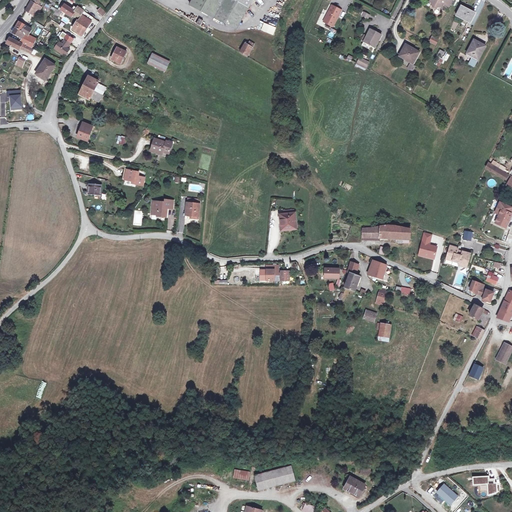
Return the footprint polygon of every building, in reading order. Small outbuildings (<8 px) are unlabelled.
[(41,7),(37,4),(30,0),(25,9),(28,11),(28,12),(36,16),(41,7)] [(191,0),(189,4),(214,18),(224,0),(191,0)] [(236,31),(249,8),(234,0),(224,0),(214,18),(236,31)] [(234,0),(249,8),(253,0),(234,0)] [(428,0),(428,2),(432,4),(433,7),(437,9),(439,5),(443,7),(444,5),(446,6),(449,0),(428,0)] [(325,27),(333,30),(342,9),(330,4),(323,21),(326,23),(325,27)] [(65,5),(61,10),(71,16),(74,11),(71,9),(65,5)] [(77,7),(74,5),(73,7),(71,9),(74,11),(71,16),(78,20),(83,11),(77,7)] [(98,9),(103,15),(106,13),(100,7),(98,9)] [(468,24),(473,15),(460,8),(455,17),(468,24)] [(77,33),(81,36),(93,18),(83,11),(78,20),(73,29),(77,32),(77,33)] [(14,27),(21,31),(24,26),(17,22),(14,27)] [(27,27),(24,26),(21,31),(14,27),(11,33),(21,39),(23,34),(28,36),(30,32),(31,29),(27,27)] [(381,35),(371,30),(368,35),(367,35),(366,36),(364,35),(362,40),(364,41),(363,42),(374,48),(381,35)] [(28,36),(23,34),(21,39),(19,42),(21,43),(21,44),(31,49),(32,47),(36,39),(30,37),(28,36)] [(67,48),(73,39),(67,34),(61,44),(58,42),(54,49),(63,55),(68,49),(67,48)] [(21,43),(19,42),(8,37),(4,43),(19,50),(20,47),(22,49),(31,53),(32,49),(31,49),(21,44),(21,43)] [(247,56),(254,45),(249,42),(247,46),(244,44),(240,52),(247,56)] [(469,56),(478,61),(485,48),(479,44),(479,45),(474,42),(471,47),(473,48),(469,56)] [(416,57),(419,51),(414,49),(414,50),(404,45),(398,56),(411,62),(414,56),(416,57)] [(113,60),(121,64),(124,57),(126,52),(117,47),(115,52),(116,52),(113,60)] [(477,63),(478,61),(469,56),(473,48),(471,47),(466,57),(473,61),(477,63)] [(447,61),(450,54),(445,52),(442,59),(447,61)] [(152,66),(156,56),(157,55),(153,53),(148,64),(152,66)] [(349,65),(353,56),(349,54),(345,63),(349,65)] [(169,63),(159,58),(156,56),(152,66),(154,67),(164,72),(169,63)] [(359,58),(357,62),(366,67),(368,63),(359,58)] [(45,81),(54,66),(44,59),(35,75),(45,81)] [(85,83),(83,86),(93,91),(99,94),(102,87),(98,84),(98,83),(89,78),(86,83),(85,83)] [(90,98),(95,101),(99,94),(93,91),(83,86),(81,90),(83,91),(80,96),(89,100),(90,98)] [(14,111),(20,111),(19,92),(6,93),(6,98),(9,98),(10,109),(14,108),(14,111)] [(86,142),(92,127),(82,124),(76,138),(86,142)] [(150,151),(155,153),(156,150),(162,152),(167,153),(171,143),(165,141),(165,142),(154,138),(150,151)] [(487,164),(485,168),(506,180),(508,175),(487,164)] [(123,179),(131,181),(135,182),(135,185),(141,186),(143,178),(137,176),(138,172),(125,170),(123,179)] [(99,195),(99,186),(88,185),(88,194),(99,195)] [(172,208),(172,201),(164,200),(164,203),(152,201),(150,214),(156,215),(156,216),(165,217),(165,211),(163,211),(164,207),(172,208)] [(189,216),(191,217),(193,204),(186,203),(184,216),(189,216)] [(511,212),(511,209),(501,204),(498,209),(502,211),(496,224),(506,229),(511,217),(511,215),(511,212)] [(296,230),(295,214),(284,215),(280,216),(281,231),(296,230)] [(370,229),(368,229),(362,229),(362,239),(379,239),(380,228),(375,227),(375,229),(370,229)] [(380,228),(379,239),(408,240),(409,230),(395,227),(387,227),(380,228)] [(430,246),(430,247),(428,247),(429,241),(422,240),(419,253),(423,254),(425,257),(433,259),(436,248),(430,246)] [(470,255),(462,253),(461,257),(456,255),(458,251),(458,249),(450,247),(447,257),(448,257),(453,259),(452,262),(453,262),(459,264),(458,266),(466,269),(470,255)] [(302,272),(296,261),(292,261),(292,272),(302,272)] [(388,266),(375,261),(370,276),(383,280),(388,266)] [(360,264),(351,262),(347,272),(349,273),(356,275),(360,264)] [(280,270),(280,265),(267,265),(267,271),(267,277),(267,280),(280,281),(280,276),(281,276),(281,273),(279,273),(279,270),(280,270)] [(338,268),(324,268),(324,274),(324,278),(335,278),(338,278),(338,268)] [(282,273),(281,273),(281,276),(282,276),(282,281),(290,281),(290,271),(282,271),(282,273)] [(356,275),(349,273),(344,288),(355,291),(357,285),(360,276),(356,275)] [(483,285),(472,282),(468,291),(472,293),(472,294),(476,295),(476,292),(480,293),(479,296),(482,297),(481,301),(485,302),(489,303),(492,293),(486,291),(481,289),(483,285)] [(397,286),(396,291),(410,294),(411,289),(397,286)] [(388,291),(381,288),(378,300),(385,302),(388,291)] [(508,291),(503,301),(511,305),(511,292),(511,293),(508,291)] [(511,312),(511,305),(503,301),(497,316),(508,321),(511,312)] [(483,308),(475,304),(470,315),(478,319),(483,308)] [(377,315),(367,311),(364,319),(374,322),(377,315)] [(453,320),(461,323),(463,316),(456,313),(453,320)] [(391,325),(381,324),(379,336),(390,337),(391,325)] [(485,329),(480,327),(480,328),(476,337),(481,339),(485,329)] [(511,348),(504,344),(496,360),(505,364),(511,348)] [(484,368),(475,364),(470,375),(479,379),(484,368)] [(294,465),(258,475),(262,490),(299,480),(294,465)] [(252,473),(237,471),(237,479),(252,480),(252,473)] [(498,490),(498,479),(496,479),(496,476),(490,476),(490,473),(473,474),(473,482),(488,482),(489,494),(498,490)] [(365,484),(351,477),(344,488),(358,496),(365,484)]
